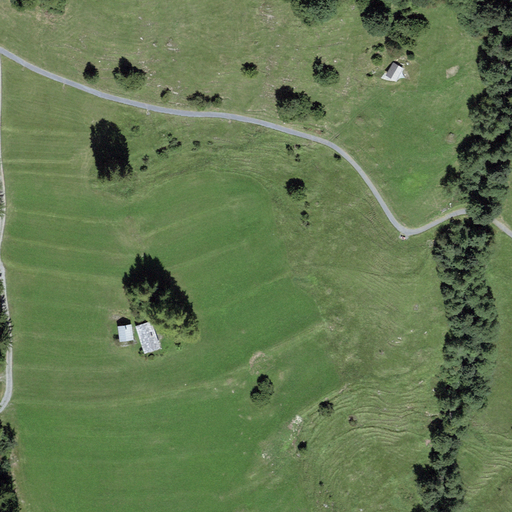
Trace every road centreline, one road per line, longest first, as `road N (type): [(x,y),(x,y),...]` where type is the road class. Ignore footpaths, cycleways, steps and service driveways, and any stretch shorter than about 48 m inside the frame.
road 1 (track): [(511,237),(461,211),(411,233),(399,230),(352,163),(316,140),(91,92),(0,51)]
road 2 (track): [(0,281),(9,344),(0,408)]
